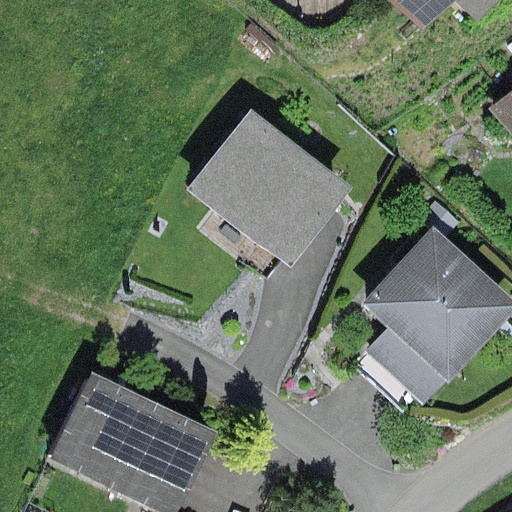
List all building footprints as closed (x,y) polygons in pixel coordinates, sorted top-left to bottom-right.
[(388,0),(424,31),(453,0),(388,0)] [(456,0),(480,21),(500,0),(456,0)] [(511,90),(489,109),(511,136),(511,90)] [(352,188),(252,111),(191,190),(291,266),(352,188)] [(511,316),(511,300),(435,230),(367,302),(392,326),(451,379),(453,381),(511,316)] [(451,379),(392,326),(356,365),(402,406),(412,396),(425,408),(451,379)] [(173,511),(212,434),(94,376),(53,458),(164,511),(173,511)]
